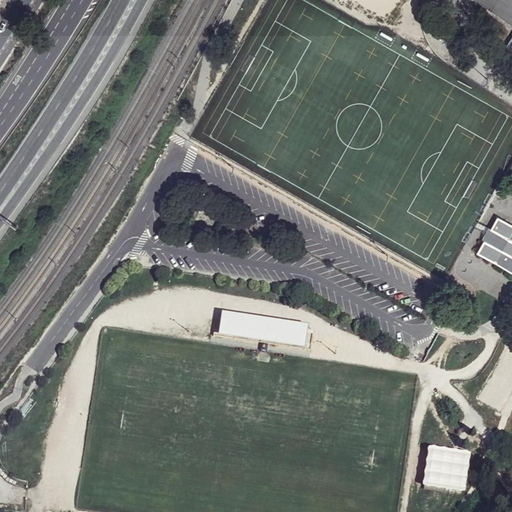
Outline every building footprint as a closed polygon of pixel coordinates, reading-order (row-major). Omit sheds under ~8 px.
[(511,0),(480,0),(511,22),(511,0)] [(511,62),(511,41),(508,39),(497,56),(510,65),(511,62)] [(511,224),(499,217),(478,252),(511,272),(511,224)] [(304,326),(219,312),(218,318),(213,317),(210,333),(308,349),(311,332),(304,331),(304,326)] [(425,443),(420,484),(463,489),(468,448),(425,443)]
